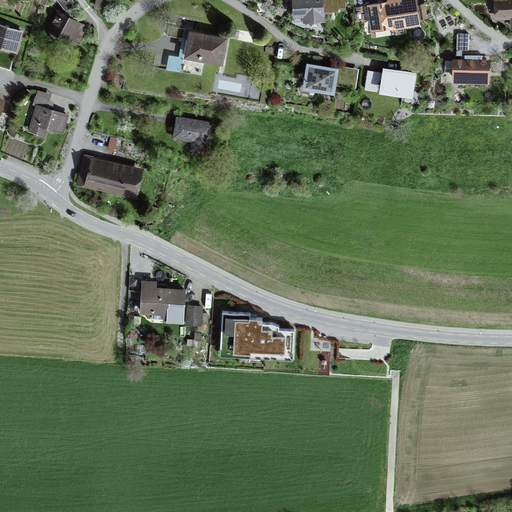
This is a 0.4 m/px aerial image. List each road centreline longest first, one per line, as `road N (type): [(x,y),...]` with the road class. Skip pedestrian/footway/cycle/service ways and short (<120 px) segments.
road 1 (unclassified): [(51,197),(91,223),(292,311),(413,333),(511,339)]
road 2 (residential): [(51,197),(71,163),(105,41),(157,0)]
road 3 (track): [(396,371),(390,511)]
